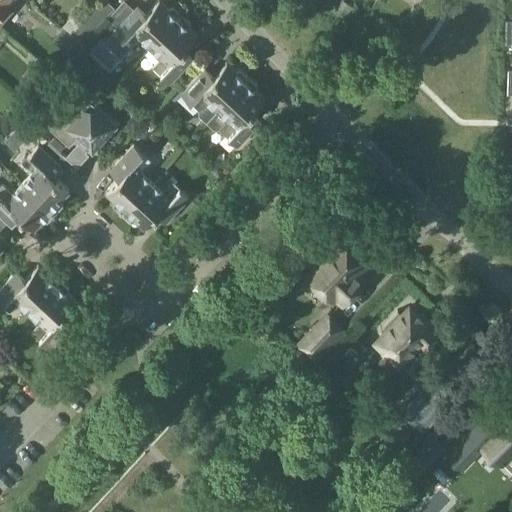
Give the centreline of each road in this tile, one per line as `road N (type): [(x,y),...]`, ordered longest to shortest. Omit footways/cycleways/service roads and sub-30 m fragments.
road 1 (unclassified): [(78,242),(143,305),(163,307),(336,124)]
road 2 (unclassified): [(511,288),(336,124)]
road 3 (unclassified): [(336,124),(218,0)]
